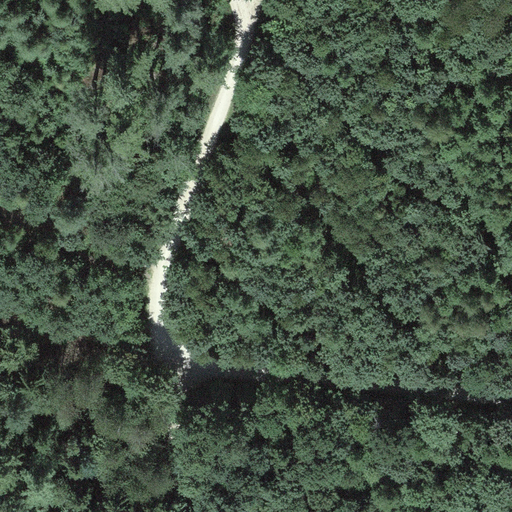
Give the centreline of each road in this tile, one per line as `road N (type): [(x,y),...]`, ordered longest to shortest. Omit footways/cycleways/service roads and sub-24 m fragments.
road 1 (track): [(253,0),(165,262),(161,315),(172,357)]
road 2 (track): [(172,357),(511,401)]
road 3 (track): [(172,357),(170,395),(190,511)]
